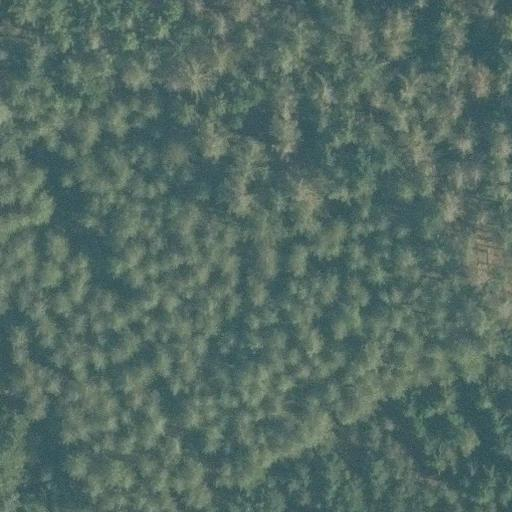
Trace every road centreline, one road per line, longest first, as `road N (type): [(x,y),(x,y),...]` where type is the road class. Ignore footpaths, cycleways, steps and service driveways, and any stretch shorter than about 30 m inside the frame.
road 1 (track): [(511,306),(336,409),(137,47)]
road 2 (track): [(336,409),(156,511)]
road 3 (track): [(0,125),(137,47)]
